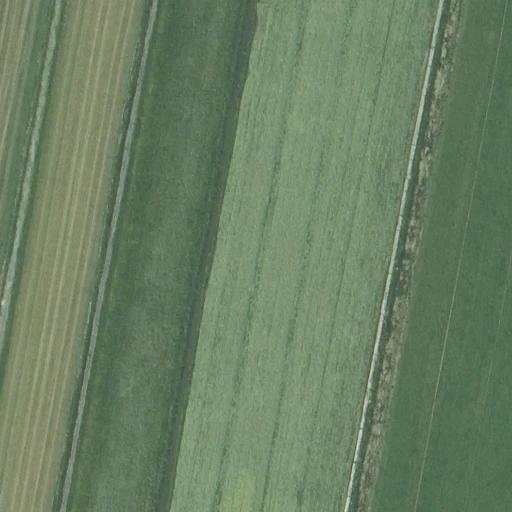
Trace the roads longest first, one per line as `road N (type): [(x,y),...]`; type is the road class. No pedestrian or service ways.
road 1 (track): [(233,0),(138,511)]
road 2 (track): [(342,511),(436,0)]
